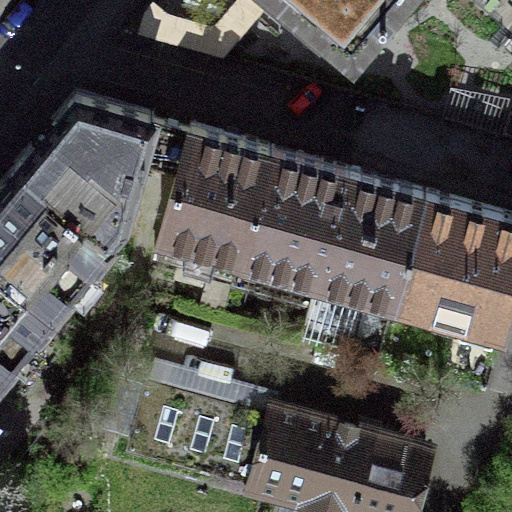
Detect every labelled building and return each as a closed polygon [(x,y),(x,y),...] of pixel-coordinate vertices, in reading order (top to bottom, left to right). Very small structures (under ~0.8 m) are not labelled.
[(283,0),(319,29),(328,19),(351,39),(384,0),(283,0)] [(76,87),(15,159),(111,238),(113,236),(109,233),(123,217),(138,167),(142,151),(179,162),(154,252),(191,120),(190,122),(154,112),(154,110),(76,87)] [(154,252),(234,275),(271,143),(253,138),(191,120),(154,252)] [(309,303),(348,165),(331,160),(271,143),(234,275),(232,281),(309,303)] [(111,238),(15,159),(13,161),(15,162),(0,179),(0,260),(55,306),(111,238)] [(378,353),(395,294),(425,186),(365,170),(348,165),(309,303),(301,332),(378,353)] [(425,186),(395,294),(501,324),(511,286),(511,210),(443,191),(425,186)] [(0,371),(55,306),(0,260),(0,371)] [(423,511),(444,433),(361,411),(271,387),(268,398),(145,365),(121,457),(243,490),(242,497),(298,511),(423,511)]
